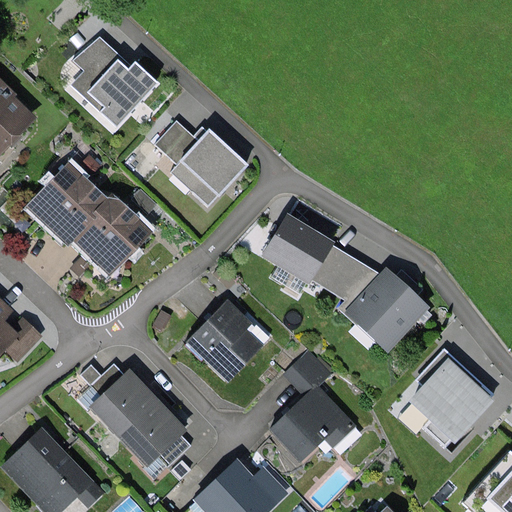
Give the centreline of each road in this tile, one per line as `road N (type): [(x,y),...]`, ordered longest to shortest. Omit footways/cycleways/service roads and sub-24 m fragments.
road 1 (residential): [(0,411),(185,270),(276,171)]
road 2 (residential): [(511,367),(450,290),(276,171)]
road 3 (residential): [(276,171),(118,20)]
